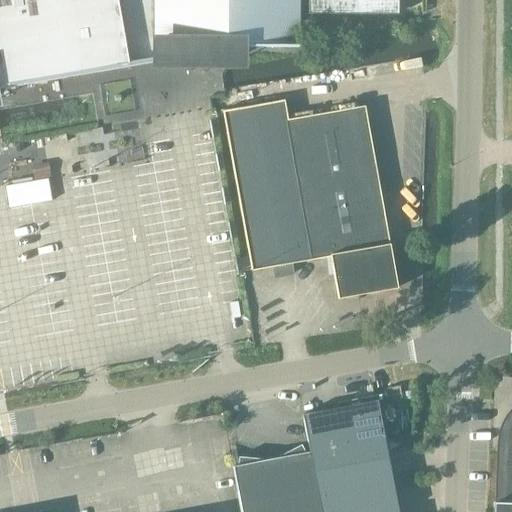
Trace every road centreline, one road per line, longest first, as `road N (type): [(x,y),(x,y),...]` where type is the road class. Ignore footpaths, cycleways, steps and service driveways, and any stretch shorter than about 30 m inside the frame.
road 1 (unclassified): [(0,429),(458,345)]
road 2 (unclassified): [(458,345),(464,0)]
road 3 (unclassified): [(453,511),(458,345)]
